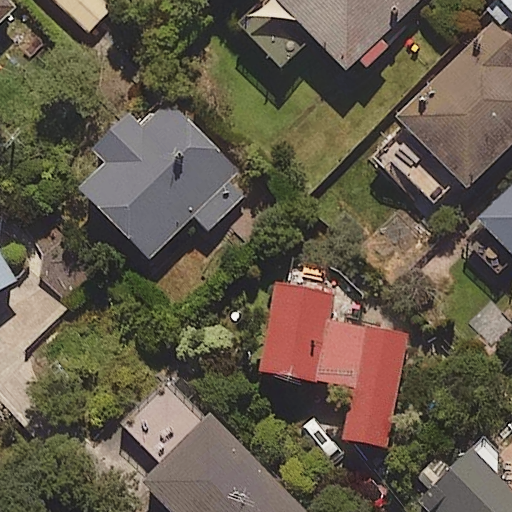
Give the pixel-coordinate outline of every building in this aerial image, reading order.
[(0,0),(0,32),(19,14),(5,0),(0,0)] [(113,11),(100,0),(52,0),(91,35),(113,11)] [(428,0),(267,0),(240,28),(286,73),(316,42),(352,77),(428,0)] [(511,0),(493,0),(511,19),(511,0)] [(472,196),(511,153),(511,47),(493,30),(407,121),(412,126),(379,161),(432,210),(458,183),(472,196)] [(254,191),(157,95),(98,156),(110,168),(83,195),(153,265),(197,220),(211,234),(254,191)] [(511,197),(483,228),(511,255),(511,197)] [(0,299),(20,288),(0,253),(0,210),(2,210),(0,205),(0,299)] [(91,276),(57,245),(33,270),(66,302),(91,276)] [(349,446),(390,454),(411,343),(333,328),(339,301),(283,290),(266,380),(337,394),(334,409),(355,413),(349,446)] [(511,338),(511,328),(491,304),(466,324),(491,356),(511,338)] [(118,426),(165,473),(210,428),(163,381),(118,426)] [(210,428),(165,473),(148,491),(169,511),(303,511),(215,423),(210,428)] [(511,511),(511,494),(476,458),(424,509),(426,511),(511,511)]
